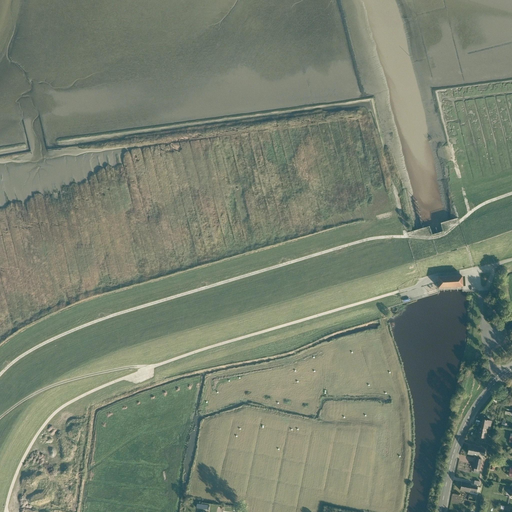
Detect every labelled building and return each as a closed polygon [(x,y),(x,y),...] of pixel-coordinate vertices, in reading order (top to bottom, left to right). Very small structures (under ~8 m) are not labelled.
[(461,277),(437,278),(437,288),(461,287),(461,277)] [(491,420),(482,418),(480,426),(487,427),(490,427),(491,420)] [(487,427),(480,426),(478,425),(476,436),(486,438),(487,427)] [(477,456),(477,454),(484,455),(485,449),(478,448),(478,447),(468,446),(467,454),(477,456)] [(470,492),(470,490),(476,492),(477,486),(471,485),(471,484),(462,482),(460,490),(470,492)]
